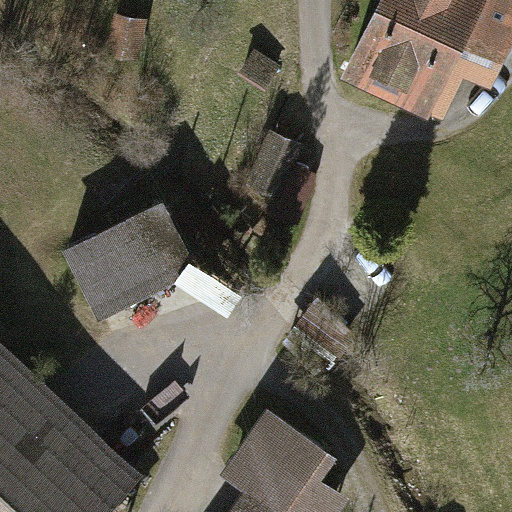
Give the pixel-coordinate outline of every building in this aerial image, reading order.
[(511,24),(511,0),(365,0),(329,76),(431,125),(454,77),(481,90),(511,24)] [(143,20),(121,14),(112,50),(135,55),(143,20)] [(276,71),(250,53),(235,75),(261,93),(276,71)] [(307,157),(275,143),(251,197),(283,212),(307,157)] [(151,207),(72,249),(103,307),(182,266),(151,207)] [(351,334),(311,303),(290,331),(330,361),(351,334)] [(0,511),(101,511),(91,503),(114,480),(0,370),(0,511)] [(246,488),(228,511),(330,511),(342,495),(314,476),(329,454),(266,412),(224,473),(246,488)]
